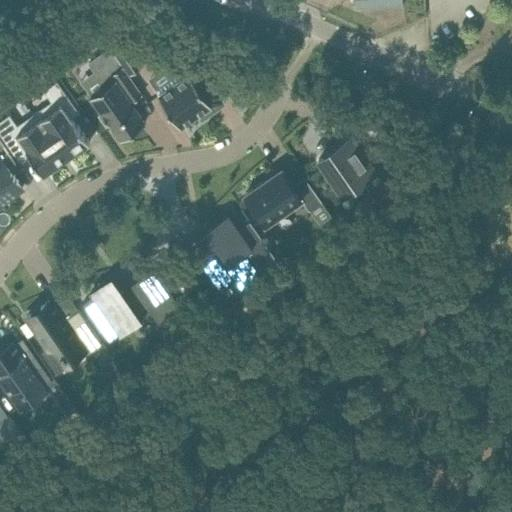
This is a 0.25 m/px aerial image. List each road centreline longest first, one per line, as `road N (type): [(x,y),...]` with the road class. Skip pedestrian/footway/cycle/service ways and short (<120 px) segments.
road 1 (residential): [(284,81),(246,138),(215,157),(94,184),(29,231),(0,267)]
road 2 (unclassified): [(511,112),(255,0)]
